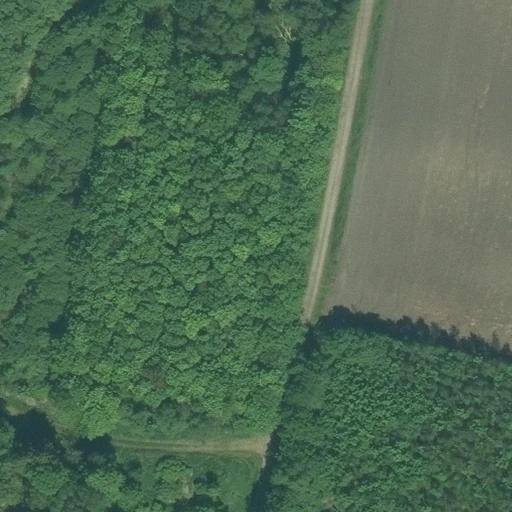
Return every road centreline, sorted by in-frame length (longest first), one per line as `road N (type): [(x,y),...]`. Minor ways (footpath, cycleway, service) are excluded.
road 1 (track): [(267,511),(371,0)]
road 2 (track): [(282,442),(133,445),(65,433)]
